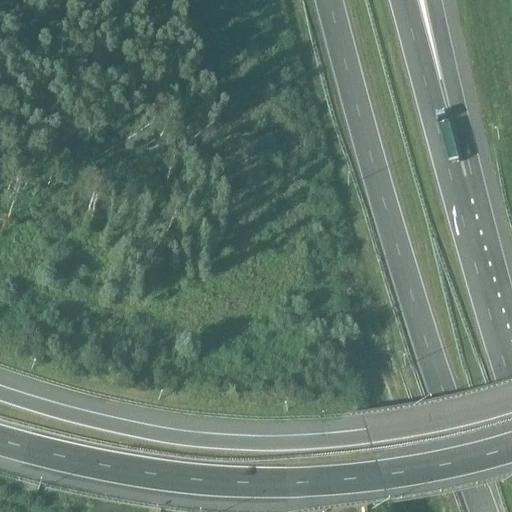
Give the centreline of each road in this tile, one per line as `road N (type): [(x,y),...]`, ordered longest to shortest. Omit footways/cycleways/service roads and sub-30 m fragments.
road 1 (trunk): [(328,0),(481,511)]
road 2 (motorway): [(511,407),(396,434),(246,443),(93,420),(0,392)]
road 3 (motorway): [(0,440),(145,473),(258,483),(381,477),(511,448)]
road 4 (trunk): [(511,391),(451,182)]
road 5 (trunk): [(451,182),(403,0)]
road 6 (motorway): [(451,182),(450,78),(432,0)]
